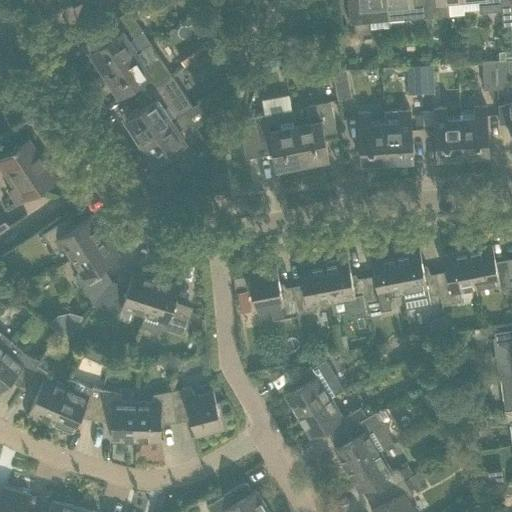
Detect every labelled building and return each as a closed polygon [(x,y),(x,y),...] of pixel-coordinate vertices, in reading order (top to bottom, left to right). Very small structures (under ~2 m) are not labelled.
[(370,28),(388,26),(388,19),(385,0),(347,0),(349,16),(349,23),(370,21),(370,28)] [(385,0),(388,19),(426,16),(424,0),(385,0)] [(424,0),(426,16),(449,14),(447,0),(424,0)] [(477,0),(478,11),(501,9),(500,0),(477,0)] [(511,0),(500,0),(501,9),(503,25),(511,23),(511,0)] [(90,49),(104,71),(150,41),(129,9),(107,23),(113,33),(90,49)] [(217,24),(227,35),(233,30),(223,19),(217,24)] [(280,38),(270,39),(271,49),(281,49),(281,46),(280,38)] [(104,71),(119,93),(142,77),(149,87),(163,77),(171,73),(150,41),(104,71)] [(293,45),(281,46),(281,49),(282,58),(288,58),(294,51),(293,45)] [(182,64),(193,57),(188,50),(177,57),(182,64)] [(495,59),(497,87),(510,87),(509,73),(508,58),(505,58),(498,59),(495,59)] [(497,87),(495,59),(482,60),(484,88),(497,87)] [(432,63),(419,64),(421,91),(434,91),(432,63)] [(421,91),(419,64),(406,64),(408,92),(421,91)] [(332,71),(338,97),(351,95),(346,68),(332,71)] [(125,117),(139,139),(185,109),(192,104),(171,73),(163,77),(149,87),(142,92),(148,102),(125,117)] [(290,92),(263,97),(265,109),(292,105),(290,92)] [(310,119),(294,122),(302,161),(328,156),(322,127),(335,125),(330,100),(307,104),(310,119)] [(511,101),(502,103),(504,122),(506,121),(505,120),(511,119),(511,121),(511,101)] [(473,109),(460,110),(460,115),(462,155),(462,159),(477,158),(477,154),(488,154),(485,104),(473,105),(473,109)] [(437,157),(462,155),(460,115),(447,116),(446,106),(434,107),(437,157)] [(302,161),(294,122),(291,107),(245,116),(240,132),(245,157),(273,151),(276,166),(302,161)] [(188,153),(206,141),(185,109),(139,139),(154,161),(177,145),(180,150),(173,154),(183,168),(193,161),(188,153)] [(398,119),(384,120),(387,160),(413,158),(410,109),(397,109),(398,119)] [(361,161),(387,160),(384,120),(371,121),(370,111),(358,112),(361,161)] [(28,137),(11,148),(0,155),(0,156),(18,184),(8,191),(16,202),(58,175),(47,159),(44,161),(28,137)] [(0,230),(9,225),(0,210),(0,230)] [(65,217),(41,233),(51,249),(63,245),(71,257),(102,236),(89,215),(75,225),(72,227),(65,217)] [(102,236),(71,257),(79,269),(75,275),(93,304),(109,283),(98,268),(102,266),(116,257),(119,255),(105,234),(102,236)] [(492,244),(468,249),(474,286),(498,281),(500,287),(511,285),(507,262),(496,264),(492,244)] [(418,245),(395,250),(395,253),(402,290),(401,290),(404,305),(441,298),(436,276),(425,278),(418,245)] [(474,286),(468,249),(443,253),(447,274),(436,276),(441,298),(442,303),(460,299),(460,289),(474,286)] [(402,290),(395,253),(395,250),(394,250),(370,255),(375,278),(364,280),(369,309),(371,315),(392,311),(390,299),(392,292),(401,290),(402,290)] [(348,257),(323,262),(330,299),(345,296),(347,309),(352,312),(369,309),(364,280),(352,282),(348,257)] [(299,263),(299,267),(303,287),(292,289),(296,313),(315,309),(316,302),(330,299),(323,262),(323,259),(299,263)] [(296,313),(292,289),(281,291),(278,276),(276,266),(248,272),(249,279),(255,309),(270,306),(272,317),(285,315),(296,313)] [(109,283),(93,304),(119,312),(117,316),(128,320),(132,309),(144,313),(156,277),(133,269),(127,285),(126,289),(109,283)] [(144,313),(140,325),(155,330),(156,329),(155,328),(156,324),(184,333),(191,311),(191,310),(173,304),(174,301),(179,285),(156,277),(144,313)] [(0,287),(8,299),(18,293),(10,280),(0,286),(0,287)] [(58,310),(57,326),(80,327),(81,311),(58,310)] [(36,324),(40,318),(32,313),(28,320),(36,324)] [(511,328),(494,330),(500,374),(511,372),(511,328)] [(0,351),(10,340),(0,331),(0,351)] [(409,337),(411,350),(423,349),(422,336),(409,337)] [(0,351),(0,389),(11,376),(24,384),(36,363),(39,359),(26,353),(10,340),(0,351)] [(378,357),(386,356),(385,348),(377,349),(378,357)] [(317,361),(314,363),(296,373),(302,383),(285,393),(297,414),(319,401),(330,394),(342,387),(330,367),(323,371),(317,361)] [(36,363),(24,384),(36,391),(28,410),(50,420),(66,385),(65,385),(52,379),(53,372),(46,370),(36,363)] [(511,372),(500,374),(504,408),(511,407),(511,372)] [(50,420),(73,430),(81,411),(96,414),(102,388),(92,385),(91,386),(69,376),(65,385),(66,385),(50,420)] [(189,385),(171,389),(175,417),(189,414),(195,434),(223,427),(213,390),(195,395),(189,385)] [(102,388),(96,414),(111,418),(111,438),(136,439),(136,401),(120,401),(120,393),(102,388)] [(150,402),(136,401),(136,439),(160,440),(161,419),(175,417),(171,389),(153,393),(150,402)] [(330,394),(319,401),(297,414),(310,435),(340,418),(345,427),(366,415),(360,405),(342,415),(330,394)] [(511,407),(504,408),(503,408),(505,421),(511,420),(511,407)] [(366,415),(345,427),(351,437),(334,448),(346,469),(380,449),(379,449),(393,441),(386,429),(389,421),(381,419),(375,409),(366,415)] [(380,449),(346,469),(359,490),(376,479),(382,489),(404,477),(397,466),(391,470),(380,449)] [(410,489),(425,481),(418,469),(404,477),(410,489)] [(410,489),(404,477),(382,489),(388,499),(371,510),(372,511),(417,511),(409,497),(413,493),(410,489)] [(251,490),(245,480),(206,503),(211,511),(262,511),(267,509),(255,488),(251,490)] [(0,511),(23,511),(25,509),(30,493),(2,485),(0,491),(0,511)] [(73,511),(75,506),(51,499),(47,511),(73,511)] [(481,499),(471,501),(474,511),(484,508),(481,499)]
